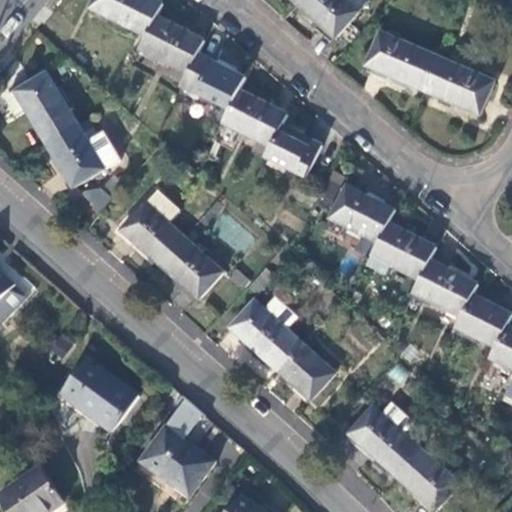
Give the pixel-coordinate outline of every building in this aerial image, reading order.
[(158,17),(165,4),(155,0),(94,0),(91,8),(148,36),(158,17)] [(346,0),(302,0),(298,4),(338,39),(360,13),(346,0)] [(148,36),(141,50),(189,73),(199,55),(206,41),(158,17),(148,36)] [(368,68),(426,92),(440,59),(383,35),(368,68)] [(247,79),(199,55),(189,73),(182,87),(231,112),(241,91),(247,79)] [(440,59),(426,92),(483,117),(497,84),(440,59)] [(17,93),(48,144),(78,126),(48,75),(17,93)] [(288,116),(241,91),(231,112),(225,124),(271,150),(283,126),(288,116)] [(78,126),(48,144),(73,187),(104,169),(78,126)] [(324,147),(283,126),(271,150),(266,160),(307,182),(324,147)] [(326,213),(346,179),(335,172),(315,207),(326,213)] [(105,191),(114,199),(126,185),(117,177),(105,191)] [(96,211),(111,199),(96,182),(82,195),(96,211)] [(389,224),(395,211),(347,187),(332,220),(379,244),(389,224)] [(123,231),(163,266),(187,239),(171,224),(181,213),(159,192),(148,204),(147,203),(123,231)] [(437,249),(389,224),(379,244),(372,256),(422,280),(432,262),(437,249)] [(187,239),(163,266),(200,298),(224,272),(187,239)] [(479,285),(432,262),(422,280),(415,293),(463,317),(473,296),(479,285)] [(0,306),(11,317),(29,299),(17,287),(0,269),(0,306)] [(250,282),(238,272),(233,278),(244,289),(250,282)] [(262,275),(251,287),(259,293),(269,282),(262,275)] [(509,327),(511,319),(511,315),(473,296),(463,317),(457,328),(498,348),(509,327)] [(233,328),(280,372),(304,345),(288,331),(299,319),(277,299),(265,311),(256,302),(233,328)] [(0,306),(0,320),(4,324),(11,317),(0,306)] [(498,348),(494,359),(511,368),(511,328),(509,327),(498,348)] [(304,345),(280,372),(312,401),(337,375),(304,345)] [(139,397),(90,360),(64,396),(114,432),(139,397)] [(352,434),(400,477),(422,451),(406,436),(416,425),(394,405),(384,416),(375,408),(352,434)] [(216,463),(168,427),(137,470),(187,505),(216,463)] [(422,451),(400,477),(439,510),(461,485),(422,451)] [(41,469),(0,497),(0,499),(9,511),(51,511),(65,502),(41,469)] [(264,511),(242,495),(229,511),(264,511)]
